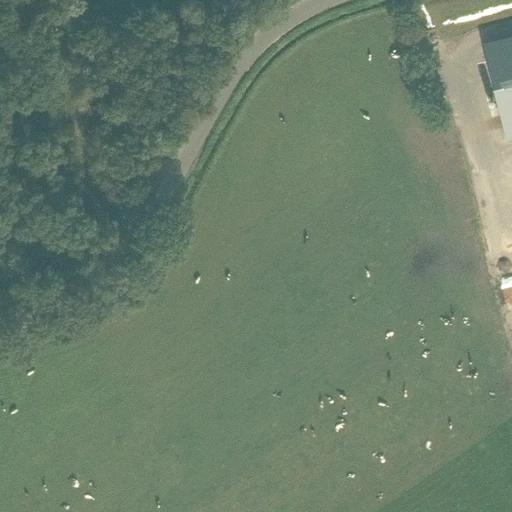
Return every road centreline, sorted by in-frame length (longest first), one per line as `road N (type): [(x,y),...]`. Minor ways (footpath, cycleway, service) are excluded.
road 1 (unclassified): [(0,327),(71,301),(126,258),(234,69),(286,17),(327,0)]
road 2 (track): [(60,72),(91,252)]
